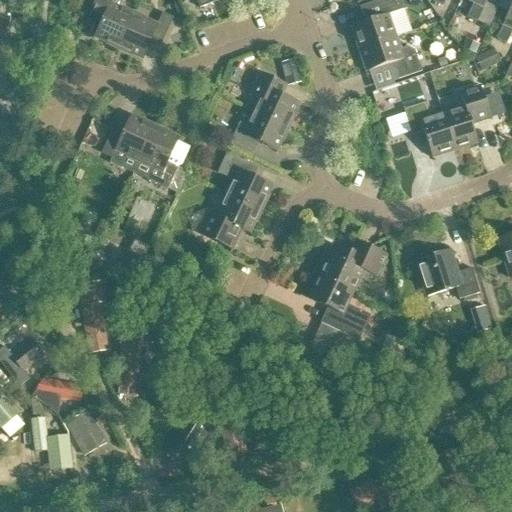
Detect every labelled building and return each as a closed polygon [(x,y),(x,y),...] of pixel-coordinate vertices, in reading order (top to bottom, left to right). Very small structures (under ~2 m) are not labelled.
[(97,0),(93,10),(105,16),(95,38),(118,49),(133,17),(122,11),(126,0),(97,0)] [(195,0),(199,9),(223,0),(222,0),(195,0)] [(358,51),(396,38),(388,16),(406,10),(402,0),(396,0),(361,12),(365,23),(350,29),(358,51)] [(463,0),(473,5),(467,18),(477,23),(483,9),(487,0),(463,0)] [(511,32),(511,4),(502,27),(496,40),(506,45),(511,32)] [(133,17),(118,49),(142,60),(150,42),(160,47),(173,19),(162,14),(156,27),(133,17)] [(397,81),(422,73),(414,51),(408,48),(400,51),(396,38),(358,51),(366,74),(392,65),(397,81)] [(464,40),(461,48),(475,53),(478,45),(464,40)] [(475,58),(480,72),(500,64),(494,50),(475,58)] [(444,59),(437,62),(440,70),(447,67),(444,59)] [(294,61),(281,65),(285,80),(298,77),(294,61)] [(260,100),(254,114),(287,129),(297,105),(280,97),(284,87),(262,76),(252,97),(260,100)] [(459,94),(463,107),(442,114),(454,152),(477,145),(471,126),(490,120),(479,88),(459,94)] [(432,160),(454,152),(442,114),(430,118),(425,104),(403,111),(412,137),(423,133),(432,160)] [(287,129),(254,114),(247,128),(239,124),(230,144),(253,154),(258,144),(276,152),(287,129)] [(139,162),(154,130),(130,119),(122,137),(112,132),(101,155),(112,160),(116,151),(139,162)] [(207,125),(203,134),(215,138),(218,129),(207,125)] [(154,130),(139,162),(162,173),(156,186),(167,191),(177,168),(167,163),(178,140),(154,130)] [(217,175),(233,182),(227,196),(259,211),(270,187),(252,179),(257,169),(227,155),(217,175)] [(259,211),(227,196),(216,219),(208,215),(199,235),(232,250),(241,231),(249,235),(259,211)] [(511,236),(497,241),(509,280),(511,279),(511,236)] [(355,243),(349,255),(334,248),(332,251),(327,249),(320,263),(325,266),(319,278),(352,293),(358,281),(367,285),(371,277),(376,279),(386,258),(355,243)] [(457,274),(450,252),(412,264),(418,281),(420,280),(426,298),(455,289),(459,301),(479,295),(471,270),(457,274)] [(346,306),(352,293),(319,278),(309,301),(332,312),(325,327),(359,343),(370,317),(346,306)] [(102,317),(101,313),(108,312),(103,282),(100,282),(77,286),(80,302),(84,325),(90,356),(108,353),(102,317)] [(28,304),(22,310),(31,318),(37,312),(28,304)] [(472,321),(487,316),(484,308),(470,313),(472,321)] [(385,335),(379,354),(392,358),(398,339),(385,335)] [(135,390),(138,339),(122,338),(119,390),(135,390)] [(8,355),(22,373),(43,355),(29,339),(8,355)] [(164,387),(176,365),(159,355),(149,372),(159,378),(157,383),(164,387)] [(32,397),(58,416),(61,400),(81,403),(83,388),(44,382),(32,397)] [(173,417),(188,395),(173,384),(157,406),(173,417)] [(19,416),(0,392),(0,432),(0,433),(19,416)] [(100,410),(92,414),(98,426),(107,422),(100,410)] [(107,445),(88,412),(65,426),(84,458),(107,445)] [(231,412),(214,417),(230,462),(247,455),(231,412)] [(167,448),(190,462),(211,428),(188,414),(167,448)] [(45,419),(30,420),(34,454),(47,452),(49,473),(73,471),(69,436),(47,438),(45,419)] [(451,456),(429,468),(446,498),(468,486),(451,456)] [(368,465),(356,470),(359,477),(371,472),(368,465)] [(380,507),(400,498),(391,480),(377,487),(376,485),(371,488),(367,479),(361,482),(363,484),(350,490),(359,509),(377,500),(380,507)]
